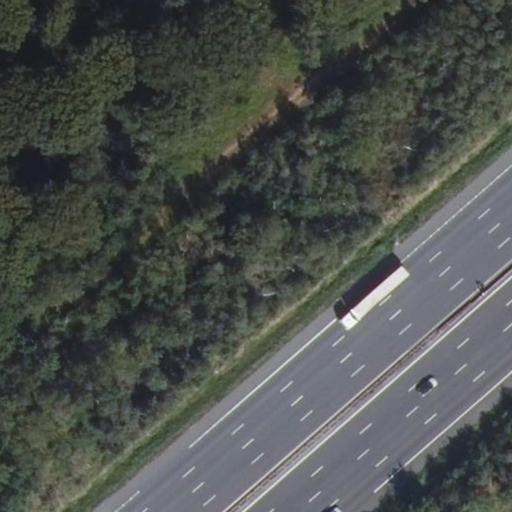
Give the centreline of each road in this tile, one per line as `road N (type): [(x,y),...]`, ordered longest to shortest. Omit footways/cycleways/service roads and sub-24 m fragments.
road 1 (track): [(413,0),(0,353)]
road 2 (motorway): [(511,211),(168,511)]
road 3 (motorway): [(298,511),(511,325)]
